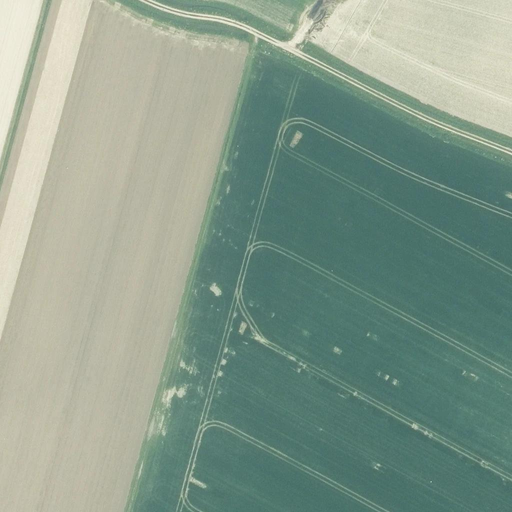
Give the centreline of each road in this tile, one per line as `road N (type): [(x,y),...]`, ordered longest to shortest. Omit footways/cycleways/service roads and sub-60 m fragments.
road 1 (track): [(131,511),(258,33)]
road 2 (track): [(511,152),(230,21),(146,0)]
